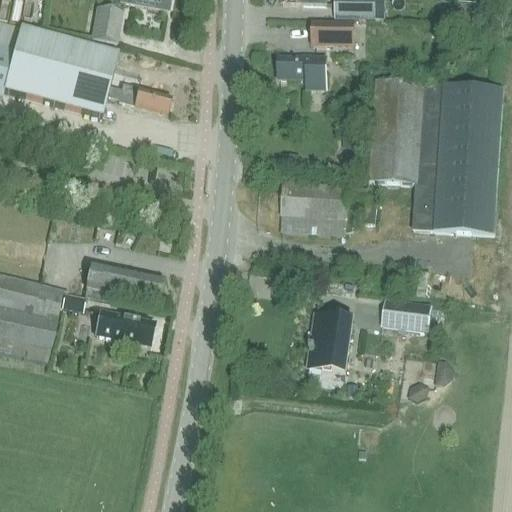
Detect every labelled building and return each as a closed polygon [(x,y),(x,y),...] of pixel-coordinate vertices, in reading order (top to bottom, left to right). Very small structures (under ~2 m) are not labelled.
[(122,0),(121,6),(168,15),(171,0),(122,0)] [(281,0),(281,9),(304,9),(304,0),(281,0)] [(335,0),(335,24),(366,24),(366,28),(375,28),(375,23),(384,23),(384,0),(380,0),(335,0)] [(124,15),(96,11),(91,44),(118,48),(124,15)] [(491,17),(469,16),(468,29),(490,30),(491,17)] [(356,26),(312,26),(312,53),(355,53),(356,26)] [(107,103),(110,92),(118,59),(118,58),(0,29),(0,102),(2,103),(3,97),(102,121),(106,102),(107,103)] [(329,61),(277,60),(277,85),(306,86),(305,96),(328,97),(329,61)] [(494,240),(504,95),(376,86),(369,187),(416,189),(414,234),(434,236),(494,240)] [(170,101),(122,90),(121,95),(110,92),(107,103),(119,105),(118,107),(166,119),(170,101)] [(300,158),(282,157),(281,173),(299,174),(300,158)] [(367,193),(349,192),(350,186),(282,182),(280,215),(282,215),(280,237),(345,241),(346,219),(347,219),(349,202),(367,203),(367,193)] [(378,201),(367,200),(365,227),(375,228),(378,201)] [(59,230),(60,241),(112,241),(112,230),(59,230)] [(157,306),(162,280),(89,267),(84,293),(157,306)] [(0,278),(0,357),(47,368),(63,296),(40,287),(0,278)] [(85,304),(64,300),(61,313),(82,317),(85,304)] [(432,312),(386,305),(382,331),(428,338),(432,312)] [(157,327),(99,315),(94,341),(151,353),(157,327)] [(345,377),(353,324),(320,320),(319,332),(315,332),(312,349),(310,348),(309,356),(311,356),(309,372),(345,377)] [(439,363),(436,387),(444,389),(452,382),(453,373),(446,364),(439,363)] [(411,391),(409,400),(417,404),(426,399),(428,391),(420,387),(411,391)] [(348,388),(347,398),(356,399),(357,388),(348,388)]
